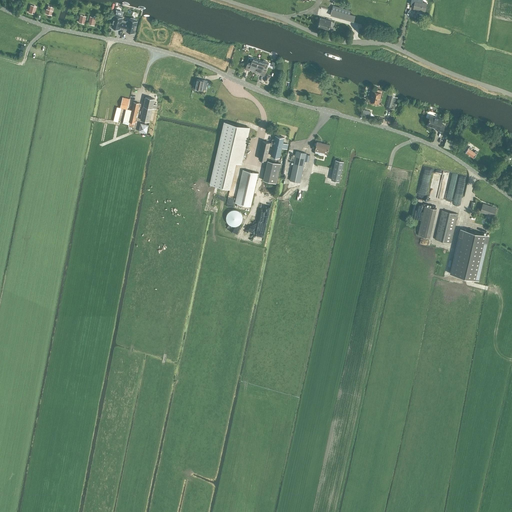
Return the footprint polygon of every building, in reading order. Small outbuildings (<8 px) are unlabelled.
[(414,8),(425,10),(427,3),(415,0),(414,8)] [(30,4),(28,12),(34,14),(36,6),(30,4)] [(331,15),(354,21),(355,15),(350,14),(351,10),(333,5),(331,15)] [(46,9),(45,13),(52,15),(53,10),(52,10),(53,7),(48,6),(47,9),(46,9)] [(80,14),(78,22),(84,24),(86,16),(80,14)] [(115,15),(112,27),(119,29),(120,28),(123,29),(125,21),(122,20),(123,17),(122,17),(122,16),(116,14),(116,16),(115,15)] [(90,16),(88,24),(94,25),(96,17),(90,16)] [(125,21),(123,29),(127,30),(126,31),(134,33),(137,21),(136,21),(137,20),(131,18),(130,19),(129,19),(129,22),(125,21)] [(331,21),(320,18),(318,27),(329,30),(331,21)] [(29,41),(18,38),(16,43),(27,46),(29,41)] [(248,61),(246,69),(249,70),(250,67),(256,69),(259,60),(253,58),(251,57),(249,58),(248,61)] [(263,61),(259,60),(256,69),(262,71),(261,74),(264,75),(267,68),(269,62),(264,60),(263,60),(263,61)] [(202,88),(206,89),(208,80),(204,79),(204,80),(197,79),(195,87),(202,88)] [(370,101),(379,103),(382,93),(382,91),(373,88),(372,90),(370,101)] [(387,107),(392,108),(395,109),(398,97),(394,96),(395,95),(390,94),(387,107)] [(153,108),(156,108),(157,105),(154,104),(155,99),(146,96),(140,119),(149,121),(153,108)] [(123,97),(121,107),(127,109),(130,99),(123,97)] [(134,127),(140,103),(134,101),(128,126),(134,127)] [(431,115),(428,124),(439,128),(438,130),(443,131),(445,125),(441,124),(442,119),(431,115)] [(221,135),(210,183),(212,183),(230,187),(235,162),(242,163),(250,127),(234,123),(225,121),(221,135)] [(140,122),(139,131),(148,132),(148,123),(140,122)] [(276,135),(275,139),(273,138),(272,142),(272,143),(263,141),(259,158),(266,160),(270,145),(273,146),(271,155),(280,157),(282,147),(287,149),(289,144),(283,143),(285,137),(276,135)] [(444,146),(450,149),(453,140),(447,138),(444,146)] [(315,150),(328,153),(329,144),(317,141),(315,150)] [(470,146),(466,152),(469,154),(468,154),(470,155),(474,157),(478,152),(476,150),(475,151),(471,149),(472,147),(470,146)] [(307,153),(297,151),(295,156),(291,155),(290,160),(294,161),(290,180),(300,182),(305,160),(307,153)] [(335,159),(331,180),(339,182),(344,161),(335,159)] [(268,160),(263,180),(276,183),(281,163),(268,160)] [(426,197),(433,167),(430,167),(429,169),(424,168),(418,195),(426,197)] [(235,202),(251,206),(259,173),(243,169),(235,202)] [(481,210),(494,215),(496,208),(483,203),(481,210)] [(418,235),(430,237),(437,208),(425,205),(418,235)] [(240,225),(244,211),(230,208),(226,222),(240,225)] [(442,210),(435,239),(451,243),(458,213),(442,210)] [(260,234),(264,235),(269,214),(266,213),(260,234)] [(488,235),(480,233),(461,229),(451,274),(478,280),(480,271),(488,235)]
